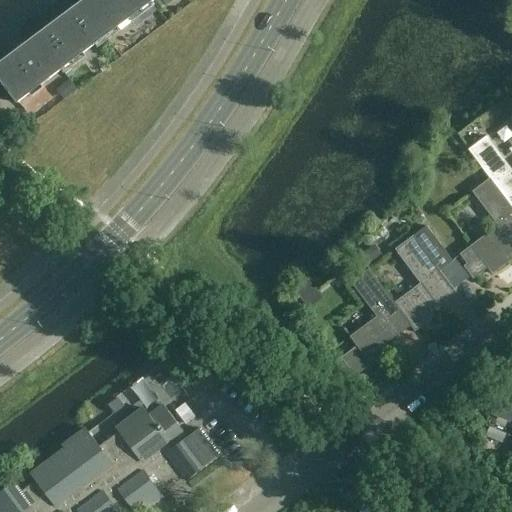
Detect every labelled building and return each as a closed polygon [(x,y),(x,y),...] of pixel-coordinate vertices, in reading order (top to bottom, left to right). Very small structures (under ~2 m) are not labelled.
[(82,0),(0,62),(0,80),(17,103),(41,85),(42,86),(51,79),(50,78),(154,0),(82,0)] [(26,103),(35,122),(81,102),(73,83),(26,103)] [(490,177),(511,206),(511,169),(511,170),(485,136),(467,150),(489,178),(490,177)] [(498,226),(471,247),(460,255),(467,264),(464,267),(473,280),(488,269),(492,274),(511,259),(508,254),(511,250),(511,206),(490,177),(489,178),(472,191),(491,217),(498,226)] [(421,284),(395,304),(412,326),(411,327),(415,332),(434,317),(430,312),(456,292),(433,261),(446,252),(426,226),(395,249),(421,284)] [(386,345),(411,327),(412,326),(395,304),(369,269),(351,283),(377,317),(350,337),(371,366),(391,351),(386,345)] [(421,329),(406,337),(422,369),(438,362),(421,329)] [(63,445),(65,449),(30,475),(35,481),(21,492),(13,483),(0,492),(0,504),(3,509),(0,511),(123,511),(122,510),(129,505),(132,510),(134,509),(134,508),(145,500),(150,507),(163,497),(159,492),(174,482),(171,478),(180,472),(187,481),(221,456),(200,428),(186,438),(182,432),(183,431),(164,405),(150,416),(144,408),(116,429),(118,432),(99,446),(88,431),(87,432),(85,429),(63,445)] [(388,496),(376,511),(412,511),(385,492),(384,494),(388,496)]
